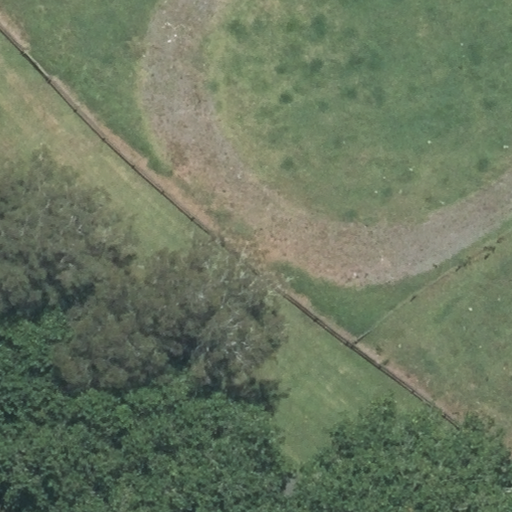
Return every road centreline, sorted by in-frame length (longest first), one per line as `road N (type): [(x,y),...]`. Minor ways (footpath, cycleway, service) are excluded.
road 1 (track): [(181,0),(133,55),(172,186),(294,261),(390,241)]
road 2 (track): [(390,241),(511,161)]
